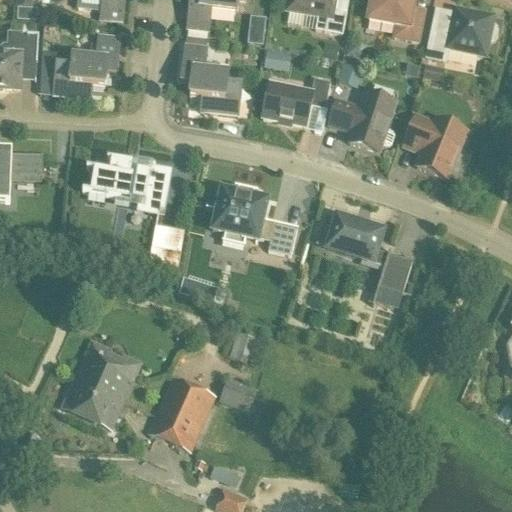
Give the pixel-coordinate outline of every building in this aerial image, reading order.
[(100,23),(121,25),(123,0),(78,0),(78,11),(101,14),(100,23)] [(250,4),(250,0),(190,0),(187,32),(208,34),(210,12),(234,14),(235,2),(250,4)] [(342,38),(346,15),(333,12),(335,0),(288,0),(286,13),(317,19),(315,33),(342,38)] [(418,45),(424,14),(412,12),(414,0),(372,0),(368,23),(406,31),(404,43),(418,45)] [(473,70),(476,57),(485,59),(488,44),(493,43),(495,39),(496,34),(495,30),(492,27),(493,20),(454,12),(449,38),(432,35),(427,60),(473,70)] [(37,65),(38,37),(7,35),(6,47),(3,47),(0,49),(0,91),(19,93),(21,64),(37,65)] [(115,79),(119,41),(98,39),(98,47),(91,46),(89,61),(72,59),(71,71),(56,69),(53,100),(90,104),(91,89),(104,91),(106,77),(115,79)] [(325,46),(321,58),(335,63),(339,50),(325,46)] [(184,47),(179,88),(189,88),(187,102),(200,103),(199,118),(238,122),(242,88),(228,87),(229,74),(205,72),(208,49),(184,47)] [(264,69),(275,71),(277,56),(266,54),(264,69)] [(344,68),(338,86),(356,91),(362,73),(344,68)] [(440,85),(443,71),(425,68),(422,81),(440,85)] [(324,113),(330,86),(314,82),(311,94),(269,85),(262,122),(305,131),(309,110),(324,113)] [(386,132),(393,112),(364,102),(360,112),(336,105),(328,129),(352,137),(349,147),(378,156),(381,149),(384,149),(387,149),(391,147),(394,139),(392,136),(389,133),(386,132)] [(446,183),(464,140),(415,120),(403,150),(421,157),(416,170),(446,183)] [(40,178),(40,167),(37,167),(38,161),(11,160),(11,153),(0,152),(0,204),(9,205),(11,177),(40,178)] [(153,178),(155,170),(111,162),(109,175),(86,171),(86,176),(88,176),(87,180),(92,181),(89,197),(132,204),(131,211),(142,212),(142,215),(159,218),(166,181),(153,178)] [(236,198),(232,197),(221,194),(221,195),(222,196),(213,232),(212,232),(212,233),(225,236),(223,244),(222,243),(221,244),(244,250),(245,249),(243,248),(245,241),(258,244),(258,243),(270,245),(268,255),(290,261),(297,233),(298,232),(262,223),(266,206),(267,205),(252,201),(254,193),(238,189),(236,198)] [(427,256),(432,224),(404,220),(399,251),(427,256)] [(336,222),(333,232),(325,230),(319,250),(384,270),(378,290),(402,297),(412,265),(377,254),(382,236),(336,222)] [(175,288),(185,234),(155,229),(146,283),(175,288)] [(246,367),(254,340),(237,335),(228,362),(246,367)] [(110,434),(140,367),(92,346),(62,412),(110,434)] [(160,409),(202,428),(214,400),(172,381),(160,409)] [(249,418),(259,394),(228,381),(218,405),(249,418)] [(190,456),(202,428),(160,409),(148,437),(190,456)] [(242,511),(247,503),(224,493),(215,511),(242,511)]
